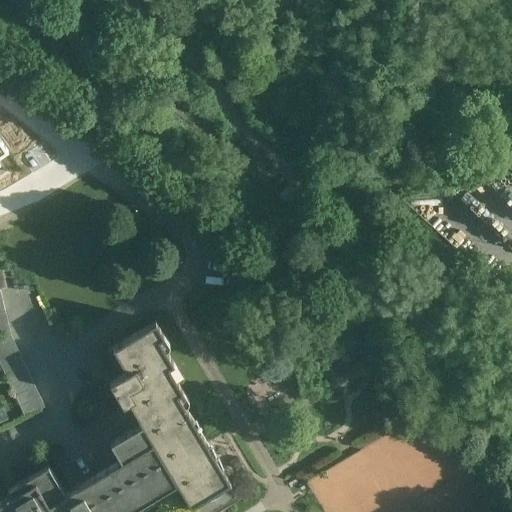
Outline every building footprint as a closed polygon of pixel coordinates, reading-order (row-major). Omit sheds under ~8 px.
[(0,156),(9,150),(0,136),(0,156)] [(0,290),(0,336),(11,334),(0,290)] [(174,363),(159,338),(164,335),(155,321),(113,346),(127,371),(110,381),(124,404),(126,403),(139,425),(150,443),(153,441),(178,481),(177,482),(191,505),(195,511),(217,511),(241,498),(230,481),(231,481),(179,394),(184,391),(169,366),(174,363)] [(11,334),(0,339),(0,362),(25,416),(45,407),(11,334)] [(0,511),(126,511),(177,482),(178,481),(153,441),(150,443),(139,425),(111,442),(121,460),(65,493),(48,464),(8,489),(11,495),(0,501),(0,511)]
